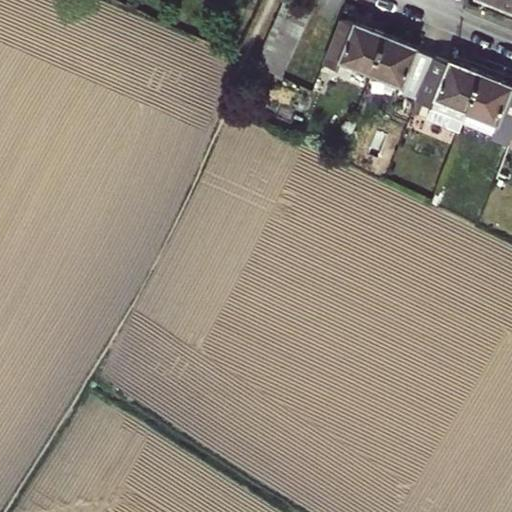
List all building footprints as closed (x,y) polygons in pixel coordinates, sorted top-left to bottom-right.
[(285,0),(281,12),(308,25),(314,11),(289,0),(285,0)] [(275,25),(303,37),(308,25),(281,12),(275,25)] [(334,66),(351,21),(344,18),(326,63),(334,66)] [(355,22),(351,21),(334,66),(342,70),(346,60),(375,71),(390,34),(356,20),(355,22)] [(275,25),(269,39),(297,51),(303,37),(275,25)] [(390,34),(375,71),(404,82),(400,91),(419,99),(437,55),(421,49),(422,47),(390,34)] [(262,53),(290,64),(297,51),(269,39),(262,53)] [(285,78),(290,64),(262,53),(257,64),(285,78)] [(451,61),(437,55),(419,99),(433,105),(432,107),(466,121),(471,110),(486,71),(452,58),(451,61)] [(511,81),(486,71),(471,110),(500,121),(495,132),(511,139),(511,81)] [(511,140),(498,177),(507,181),(511,168),(511,140)]
